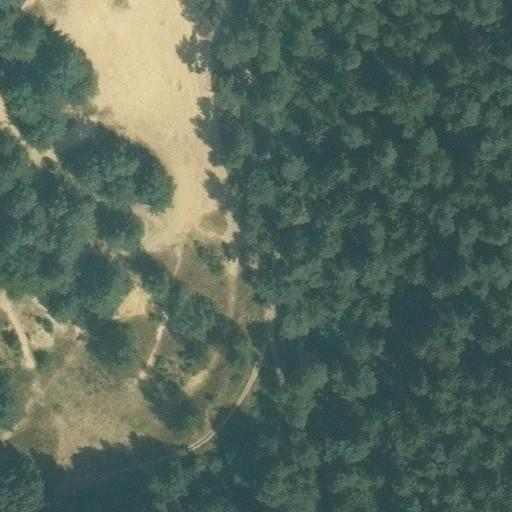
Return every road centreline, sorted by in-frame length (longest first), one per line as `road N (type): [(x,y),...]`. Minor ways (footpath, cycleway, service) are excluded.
road 1 (track): [(319,495),(271,322),(266,182),(248,80),(259,0)]
road 2 (track): [(319,495),(274,467),(237,457),(184,458),(63,511)]
